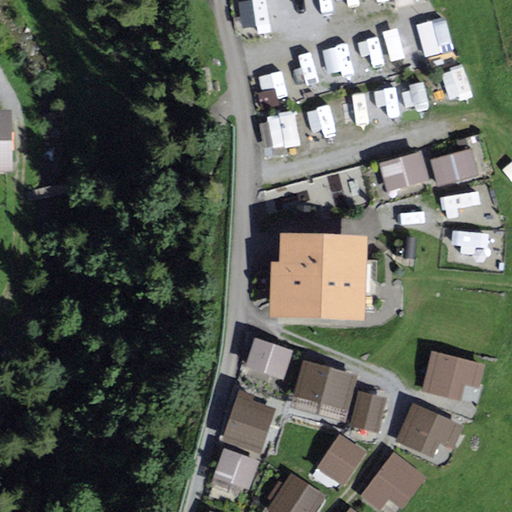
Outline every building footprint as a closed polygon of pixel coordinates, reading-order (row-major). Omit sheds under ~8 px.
[(242,0),(244,31),(270,30),(268,0),(242,0)] [(426,57),(454,51),(447,18),(419,24),(426,57)] [(444,71),(448,101),(471,97),(467,67),(444,71)] [(298,113),(263,116),(265,148),(300,145),(298,113)] [(438,188),(481,177),(473,149),(430,160),(438,188)] [(386,191),(430,183),(424,152),(381,160),(386,191)] [(445,212),(481,210),(480,193),(444,195),(445,212)] [(273,274),(272,306),(354,309),(356,249),(291,247),(290,274),(273,274)] [(257,343),(246,367),(281,382),(292,357),(257,343)] [(481,371),(434,357),(423,393),(458,404),(463,389),(475,392),(481,371)] [(351,423),(381,430),(389,395),(360,387),(351,423)] [(297,395),(294,404),(346,417),(348,407),(297,395)] [(277,415),(242,401),(224,447),(259,461),(277,415)] [(433,461),(440,446),(452,451),(462,429),(415,408),(399,446),(433,461)] [(337,441),(318,472),(347,490),(366,459),(337,441)] [(225,453),(213,480),(245,494),(257,467),(225,453)] [(375,511),(383,511),(390,504),(399,511),(424,483),(394,458),(360,500),(375,511)] [(268,504),(280,511),(317,511),(331,494),(293,468),(268,504)]
